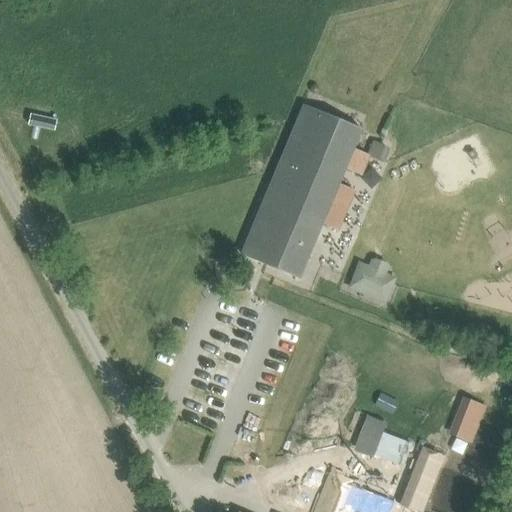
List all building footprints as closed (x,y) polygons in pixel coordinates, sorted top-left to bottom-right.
[(242,254),(299,278),(361,130),(304,106),(242,254)] [(372,141),(366,155),(381,161),(387,147),(372,141)] [(384,272),(388,263),(362,252),(347,288),(383,303),(395,276),(384,272)] [(364,418),(352,453),(369,459),(381,425),(364,418)] [(340,511),(417,511),(425,492),(409,486),(398,511),(385,511),(378,509),(376,511),(359,511),(364,501),(348,495),(340,511)]
